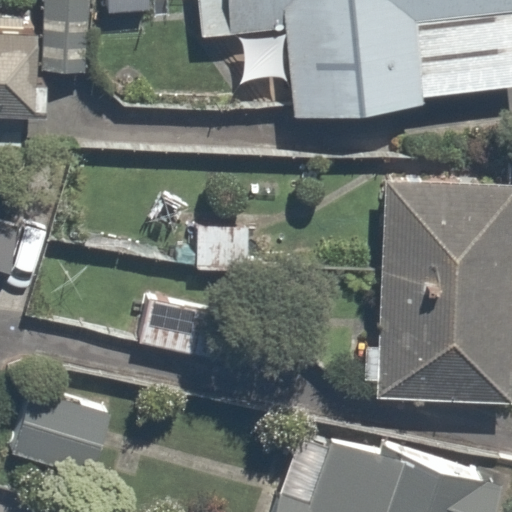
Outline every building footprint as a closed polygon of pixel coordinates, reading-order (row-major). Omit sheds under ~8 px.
[(83,59),(85,0),(36,0),(35,57),(83,59)] [(511,0),(200,0),(204,20),(235,16),(242,68),(285,62),(290,103),(511,70),(511,0)] [(0,88),(30,89),(30,9),(0,9),(0,88)] [(506,167),(373,164),(369,380),(502,383),(506,167)] [(0,243),(10,211),(0,208),(0,243)] [(257,215),(187,212),(186,260),(255,262),(257,215)] [(230,307),(143,286),(132,333),(219,354),(230,307)] [(113,385),(32,361),(6,445),(88,470),(113,385)] [(511,511),(511,470),(293,413),(266,511),(511,511)]
